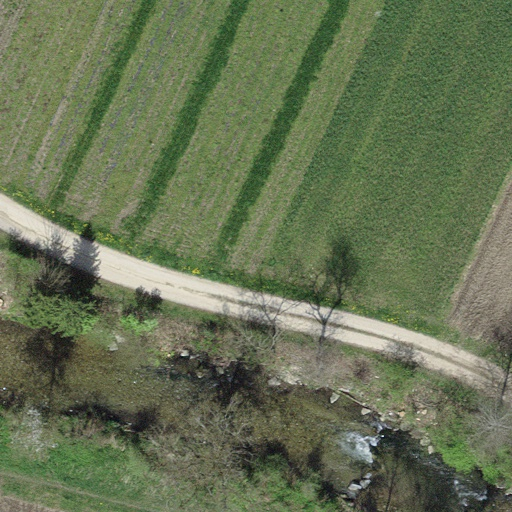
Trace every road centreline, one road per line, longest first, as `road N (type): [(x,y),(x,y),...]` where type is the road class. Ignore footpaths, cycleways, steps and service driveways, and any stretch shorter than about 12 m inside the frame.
road 1 (track): [(511,402),(364,345),(128,275),(37,236),(0,209)]
road 2 (track): [(0,473),(147,511)]
